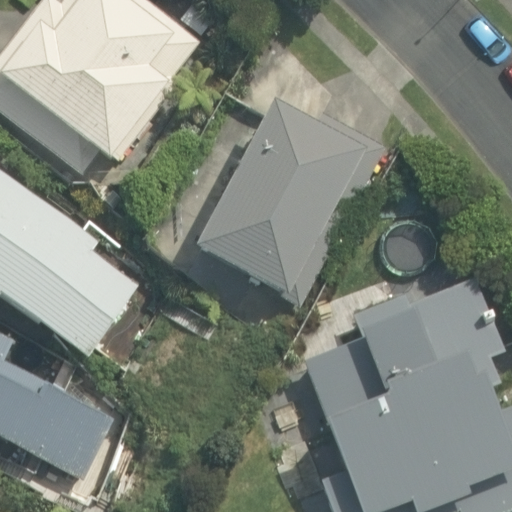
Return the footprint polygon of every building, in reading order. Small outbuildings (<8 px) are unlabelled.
[(37,0),(0,48),(0,120),(79,184),(101,159),(113,167),(176,83),(170,78),(197,43),(141,0),(58,0),(56,3),(51,0),(37,0)] [(267,103),(190,248),(237,280),(295,312),(383,152),(321,115),(311,129),(267,103)] [(0,302),(79,360),(132,287),(87,255),(93,246),(0,178),(0,302)] [(312,486),(322,511),(502,511),(511,508),(511,412),(492,420),(483,397),(491,394),(479,363),(495,357),(470,291),(400,318),(395,304),(348,322),(359,349),(302,371),(321,420),(305,426),(326,480),(312,486)] [(0,443),(75,482),(107,415),(0,363),(0,356),(9,337),(0,332),(0,443)]
